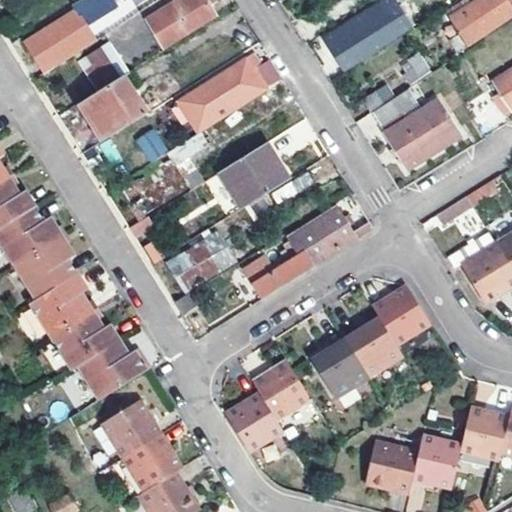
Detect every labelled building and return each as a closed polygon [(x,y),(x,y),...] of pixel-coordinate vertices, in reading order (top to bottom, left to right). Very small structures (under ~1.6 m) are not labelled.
[(26,41),(23,35),(11,43),(34,80),(46,73),(44,70),(95,39),(85,22),(117,1),(116,0),(78,0),(74,3),(77,9),(26,41)] [(176,0),(143,21),(161,50),(212,18),(207,8),(214,4),(211,0),(176,0)] [(388,0),(371,0),(371,1),(374,5),(323,38),(344,70),(407,29),(388,0)] [(511,13),(503,0),(470,0),(458,8),(454,3),(446,9),(449,14),(446,16),(456,34),(449,39),(455,48),(462,44),(464,47),(511,16),(511,13)] [(106,43),(78,61),(97,90),(126,72),(106,43)] [(400,64),(411,83),(431,71),(420,52),(400,64)] [(260,89),(262,92),(279,82),(272,70),(255,81),(250,72),(255,69),(247,56),(174,103),(185,121),(190,118),(199,132),(200,131),(211,124),(210,121),(260,89)] [(511,69),(490,84),(501,100),(495,103),(505,116),(511,111),(511,69)] [(145,113),(122,76),(79,104),(102,141),(145,113)] [(416,103),(406,89),(387,101),(369,112),(391,149),(387,151),(392,159),(397,156),(406,171),(460,136),(438,102),(410,120),(405,112),(416,103)] [(369,112),(387,101),(380,91),(363,103),(369,112)] [(156,128),(136,137),(147,163),(167,154),(156,128)] [(189,187),(190,190),(203,182),(188,158),(209,145),(200,131),(199,132),(167,152),(170,157),(121,189),(139,219),(189,187)] [(105,159),(96,145),(80,154),(89,168),(105,159)] [(262,146),(214,176),(237,212),(243,208),(266,194),(280,185),(267,166),(273,163),(262,146)] [(0,177),(8,172),(3,163),(0,157),(0,155),(4,153),(0,147),(0,177)] [(3,163),(8,172),(13,169),(8,160),(3,163)] [(267,166),(280,185),(285,182),(273,163),(267,166)] [(8,172),(14,182),(19,178),(13,169),(8,172)] [(0,224),(36,202),(26,186),(19,190),(14,182),(8,172),(0,177),(0,224)] [(502,187),(496,178),(467,196),(473,205),(502,187)] [(266,194),(243,208),(251,221),(274,208),(266,194)] [(442,224),(473,205),(467,196),(436,215),(442,224)] [(0,235),(17,263),(62,235),(57,226),(52,218),(48,221),(36,202),(0,224),(0,235)] [(335,208),(240,267),(261,300),(372,230),(368,224),(352,234),(347,227),(353,224),(346,211),(339,215),(335,208)] [(151,229),(145,218),(128,229),(134,239),(151,229)] [(57,226),(62,235),(67,231),(62,223),(57,226)] [(449,247),(459,262),(494,240),(485,225),(449,247)] [(511,229),(494,240),(511,269),(511,229)] [(73,241),(67,231),(62,235),(68,244),(73,241)] [(214,233),(165,263),(182,292),(231,262),(214,233)] [(17,263),(37,297),(78,271),(68,255),(73,252),(68,244),(62,235),(17,263)] [(142,240),(137,244),(151,265),(164,257),(153,240),(145,245),(142,240)] [(483,301),(511,282),(511,269),(494,240),(459,262),(483,301)] [(51,331),(91,306),(87,300),(82,292),(88,288),(78,271),(37,297),(31,300),(51,331)] [(373,306),(379,317),(397,346),(431,325),(407,286),(373,306)] [(92,297),(87,300),(91,306),(96,303),(92,297)] [(91,306),(96,315),(101,312),(96,303),(91,306)] [(96,315),(91,306),(51,331),(72,365),(78,362),(119,336),(108,320),(101,324),(96,315)] [(379,317),(345,338),(369,377),(403,357),(397,346),(379,317)] [(101,401),(148,371),(136,351),(130,354),(119,336),(78,362),(101,401)] [(336,398),(369,377),(345,338),(311,359),(336,398)] [(142,348),(136,351),(148,371),(154,367),(142,348)] [(286,360),(253,380),(259,391),(277,419),(311,399),(286,360)] [(259,391),(225,413),(249,451),(283,430),(277,419),(259,391)] [(104,424),(124,458),(163,435),(141,401),(104,424)] [(471,408),(463,445),(461,452),(499,461),(501,455),(510,417),(471,408)] [(511,410),(510,417),(501,455),(511,457),(511,410)] [(145,493),(178,472),(184,468),(163,435),(124,458),(145,493)] [(422,435),(418,453),(412,480),(452,490),(461,452),(463,445),(422,435)] [(277,440),(259,447),(265,462),(283,455),(277,440)] [(412,480),(418,453),(375,443),(366,484),(408,495),(412,480)] [(199,511),(202,511),(178,472),(145,493),(142,495),(152,511),(199,511)] [(406,508),(419,511),(426,488),(412,485),(406,508)] [(51,511),(77,511),(71,494),(47,502),(51,511)]
